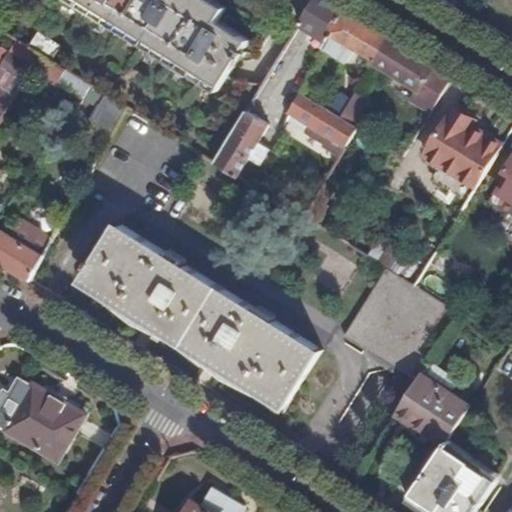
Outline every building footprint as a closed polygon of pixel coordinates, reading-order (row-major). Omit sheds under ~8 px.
[(69,0),(219,93),(241,58),(244,60),(248,53),(245,51),(250,42),(218,23),(226,9),(210,0),(69,0)] [(334,3),(329,0),(317,0),(302,26),(320,38),(316,45),(325,51),(347,11),(334,3)] [(391,39),(347,11),(325,51),(348,65),(357,50),(377,62),(391,39)] [(41,35),(31,50),(43,57),(52,63),(61,48),(41,35)] [(455,78),(391,39),(377,62),(422,90),(414,103),(433,115),(455,78)] [(31,50),(19,42),(10,55),(1,49),(0,51),(0,68),(0,69),(25,85),(34,72),(43,57),(31,50)] [(52,63),(43,57),(34,72),(57,86),(60,81),(86,97),(91,88),(52,63)] [(25,85),(0,69),(0,88),(17,99),(25,85)] [(129,111),(91,88),(86,97),(98,104),(89,120),(81,114),(76,122),(110,144),(129,111)] [(369,100),(358,94),(352,103),(341,120),(358,130),(361,125),(356,122),(369,100)] [(331,113),(303,96),(302,96),(291,113),(311,126),(306,133),(326,144),(324,147),(342,158),(358,130),(341,120),(331,113)] [(341,97),(331,113),(341,120),(352,103),(341,97)] [(0,107),(0,122),(2,123),(8,112),(0,107)] [(472,199),(503,148),(472,129),(476,123),(455,110),(426,157),(445,168),(439,178),(472,199)] [(311,126),(291,113),(285,123),(297,132),(299,129),(306,133),(311,126)] [(270,128),(248,114),(216,165),(238,179),(270,128)] [(511,216),(511,164),(507,173),(511,175),(511,183),(497,208),(511,216)] [(312,207),(303,220),(316,227),(325,213),(322,210),(334,191),(325,186),(312,207)] [(290,194),(282,206),(303,220),(312,207),(290,194)] [(0,235),(0,264),(32,283),(54,242),(24,224),(14,241),(1,233),(0,235)] [(262,389),(289,406),(322,353),(120,227),(87,280),(114,297),(111,302),(148,325),(151,321),(162,328),(159,332),(170,338),(172,334),(202,352),(199,357),(210,364),(213,359),(223,366),(221,370),(259,394),(262,389)] [(417,289),(386,270),(343,339),(416,384),(421,375),(460,316),(417,289)] [(432,370),(426,379),(452,395),(454,391),(455,381),(437,370),(432,370)] [(421,375),(416,384),(396,414),(446,447),(447,446),(472,408),(452,395),(426,379),(421,375)] [(0,412),(1,413),(0,415),(0,427),(60,463),(87,417),(35,386),(33,389),(21,381),(12,396),(6,393),(0,402),(0,412)] [(446,447),(413,499),(431,511),(481,511),(501,482),(447,446),(446,447)] [(245,511),(247,510),(214,490),(203,510),(194,505),(189,511),(245,511)]
